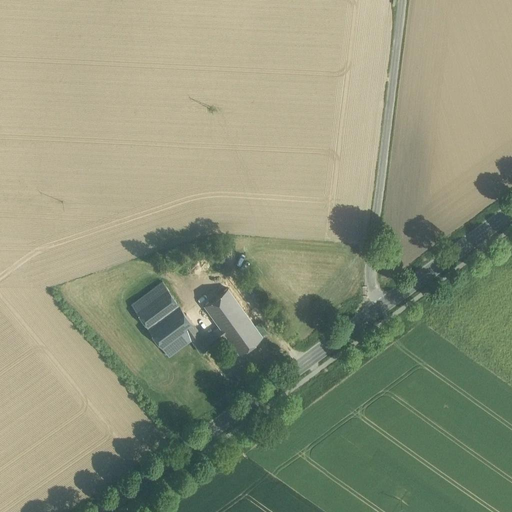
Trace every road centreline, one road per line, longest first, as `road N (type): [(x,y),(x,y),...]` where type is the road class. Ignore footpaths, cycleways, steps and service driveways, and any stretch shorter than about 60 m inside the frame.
road 1 (primary): [(383,304),(94,511)]
road 2 (residential): [(402,0),(369,284),(383,304)]
road 3 (primary): [(511,210),(383,304)]
